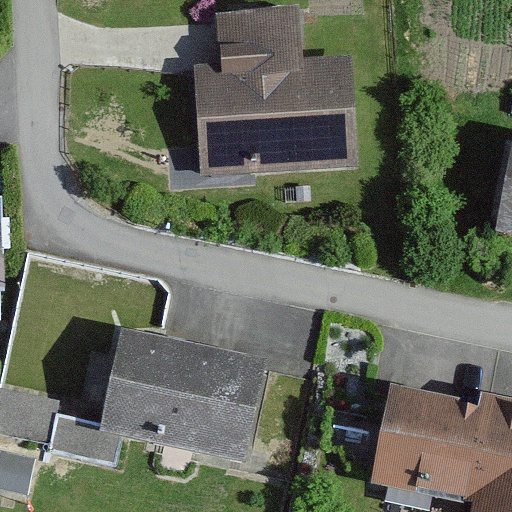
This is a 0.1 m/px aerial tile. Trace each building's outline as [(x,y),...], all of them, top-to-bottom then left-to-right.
[(296,13),(212,23),(220,64),(185,74),(197,187),(361,167),(345,57),(298,64),(296,13)] [(511,143),(509,143),(494,241),(511,243),(511,143)] [(272,373),(117,338),(95,438),(247,467),(272,373)] [(0,454),(36,462),(54,378),(0,366),(0,454)] [(511,511),(511,422),(389,396),(364,488),(469,511),(468,511),(511,511)]
